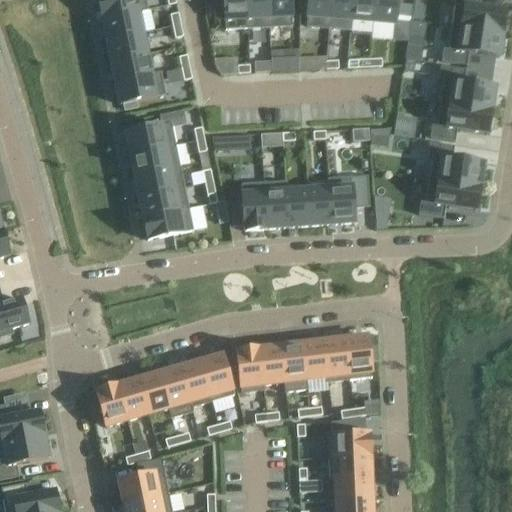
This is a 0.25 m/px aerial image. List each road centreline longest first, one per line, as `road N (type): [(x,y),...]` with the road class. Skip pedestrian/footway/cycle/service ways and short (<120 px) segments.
road 1 (residential): [(61,371),(229,326),(382,312),(393,332),(400,511)]
road 2 (residential): [(511,167),(503,224),(495,239),(471,248),(350,249),(51,288)]
road 3 (residential): [(0,115),(51,288)]
road 4 (residential): [(61,371),(84,511)]
